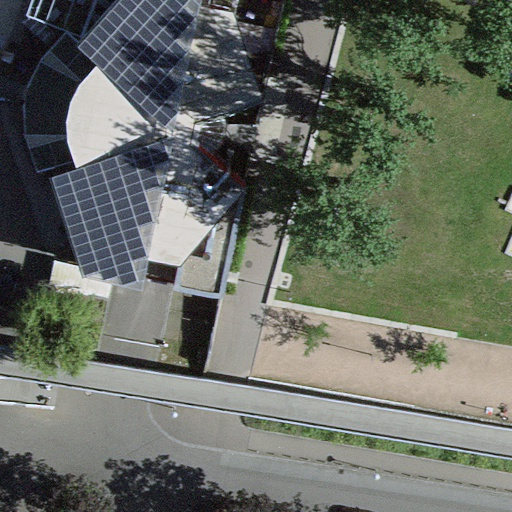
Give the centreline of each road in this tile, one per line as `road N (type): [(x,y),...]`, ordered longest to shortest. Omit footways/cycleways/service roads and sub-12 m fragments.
road 1 (residential): [(160,461),(464,511)]
road 2 (residential): [(2,443),(160,461)]
